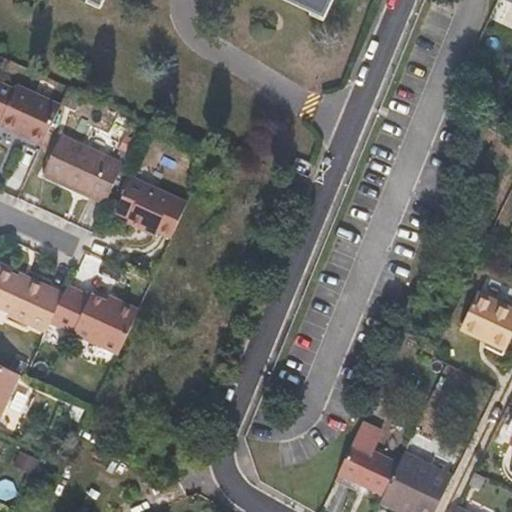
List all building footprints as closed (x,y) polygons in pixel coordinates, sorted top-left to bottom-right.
[(331,4),(333,0),(282,0),(311,14),(313,10),(326,17),(331,4)] [(0,126),(42,146),(61,106),(17,85),(15,90),(0,82),(0,118),(2,119),(0,123),(0,126)] [(104,205),(123,164),(59,134),(39,174),(104,205)] [(156,238),(160,231),(174,238),(188,205),(132,178),(113,217),(143,231),(156,238)] [(46,328),(61,296),(28,280),(26,283),(0,271),(0,309),(7,312),(7,315),(44,332),(46,328)] [(138,313),(119,304),(109,299),(105,307),(65,289),(61,296),(46,328),(52,327),(117,357),(138,313)] [(459,332),(489,346),(504,353),(511,335),(511,312),(476,295),(459,332)] [(0,409),(15,374),(0,367),(0,409)] [(384,497),(400,466),(384,458),(371,451),(380,434),(362,425),(356,437),(338,474),(384,497)] [(400,511),(435,511),(452,477),(424,464),(405,454),(400,466),(384,497),(382,503),(400,511)]
